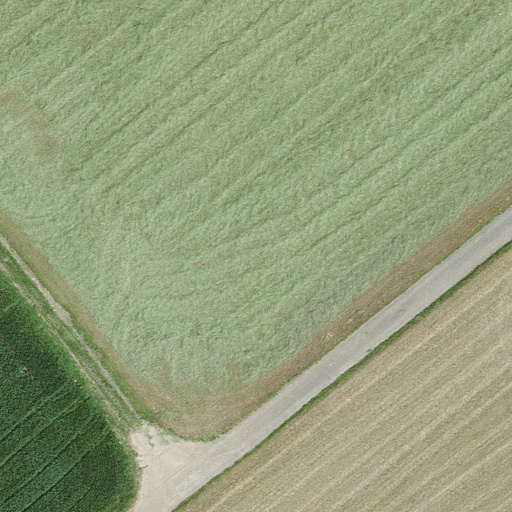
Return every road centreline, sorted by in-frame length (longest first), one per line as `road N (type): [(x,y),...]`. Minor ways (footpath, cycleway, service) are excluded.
road 1 (unclassified): [(177,511),(511,241)]
road 2 (track): [(0,266),(190,501)]
